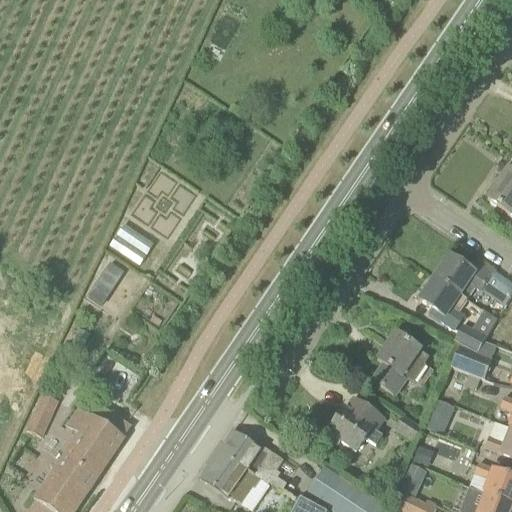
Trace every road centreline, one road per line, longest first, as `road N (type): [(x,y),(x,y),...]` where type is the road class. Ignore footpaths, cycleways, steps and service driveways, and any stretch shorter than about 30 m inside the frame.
road 1 (primary): [(131,511),(480,0)]
road 2 (residential): [(274,391),(407,194)]
road 3 (residential): [(407,194),(511,41)]
road 4 (residential): [(511,265),(407,194)]
